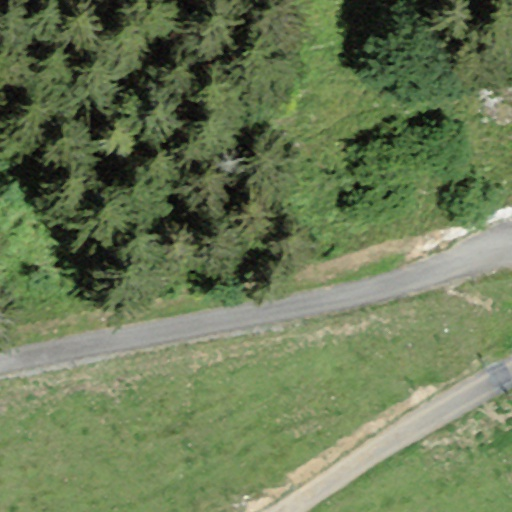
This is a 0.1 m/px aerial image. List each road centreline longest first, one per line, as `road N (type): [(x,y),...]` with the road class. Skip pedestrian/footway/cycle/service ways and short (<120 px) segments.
road 1 (track): [(511,246),(356,291),(0,362)]
road 2 (track): [(283,511),(511,370)]
